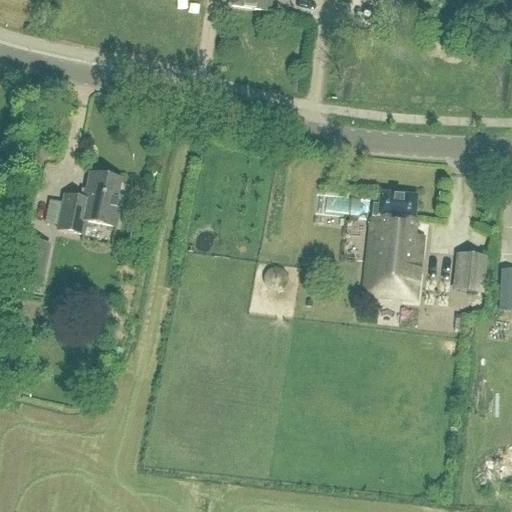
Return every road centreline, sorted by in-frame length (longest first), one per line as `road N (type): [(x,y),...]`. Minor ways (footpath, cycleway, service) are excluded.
road 1 (tertiary): [(511,151),(286,133),(0,53)]
road 2 (track): [(193,105),(118,511)]
